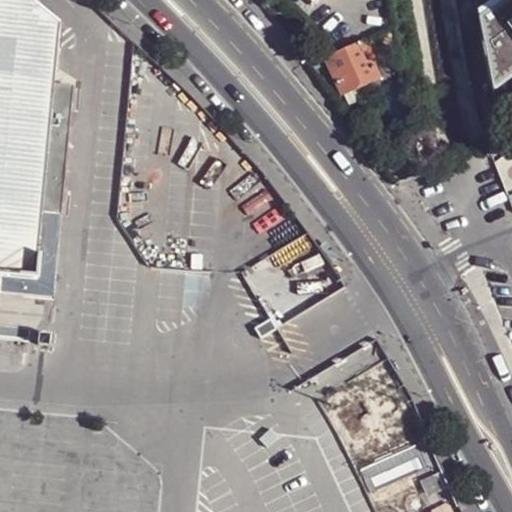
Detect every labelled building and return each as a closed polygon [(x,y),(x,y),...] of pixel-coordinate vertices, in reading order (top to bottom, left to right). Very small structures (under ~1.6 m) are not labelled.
[(0,0),(0,292),(53,298),(61,212),(65,212),(76,86),(58,84),(64,23),(34,0),(0,0)] [(511,0),(504,0),(479,20),(492,90),(511,75),(511,0)] [(362,42),(326,58),(342,93),(344,93),(366,83),(378,76),(362,42)] [(367,88),(366,83),(344,93),(348,104),(354,101),(364,95),(363,90),(367,88)] [(335,288),(328,288),(265,151),(225,151),(236,174),(208,186),(202,186),(209,201),(209,219),(192,219),(193,269),(207,269),(211,268),(252,267),(252,264),(273,311),(286,311),(335,288)] [(265,336),(278,326),(274,319),(261,327),(265,336)]
